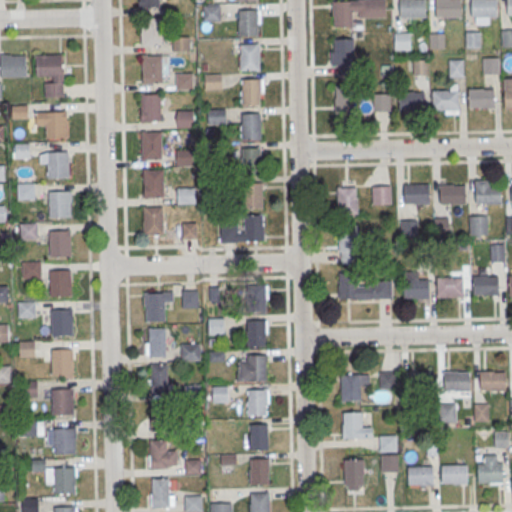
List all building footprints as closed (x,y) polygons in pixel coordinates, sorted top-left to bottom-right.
[(358,0),(359,1),(333,1),(334,26),(352,26),(351,10),(359,10),(359,18),(385,17),(385,0),(358,0)] [(399,0),(399,17),(424,16),(424,0),(399,0)] [(435,0),(436,16),(461,16),(461,0),(435,0)] [(471,0),(472,16),(497,16),(496,0),(471,0)] [(220,5),(220,20),(202,21),(202,5),(220,5)] [(238,9),(257,9),(257,36),(238,36),(238,9)] [(142,18),(161,18),(161,44),(142,44),(142,18)] [(501,30),(511,30),(511,47),(502,47),(501,30)] [(465,32),(479,31),(480,48),(466,49),(465,32)] [(394,33),(409,33),(409,49),(394,50),(394,33)] [(429,33),(444,33),(444,48),(429,48),(429,33)] [(189,35),(190,51),(171,52),(171,36),(189,35)] [(353,38),(331,38),(331,65),(339,65),(339,74),(353,74),(353,38)] [(240,44),(258,44),(258,70),(240,70),(240,44)] [(63,55),(64,98),(46,99),(45,85),(54,84),(54,78),(37,78),(36,56),(63,55)] [(143,55),(162,55),(162,81),(143,81),(143,55)] [(26,57),(27,78),(1,79),(1,57),(26,57)] [(482,57),(499,57),(499,74),(483,74),(482,57)] [(427,75),(427,60),(412,60),(412,75),(427,75)] [(449,60),(462,60),(463,77),(449,77),(449,60)] [(192,73),(193,89),(174,89),(174,74),(192,73)] [(221,73),(222,88),(203,89),(203,73),(221,73)] [(241,79),(260,79),(260,105),(241,105),(241,79)] [(350,86),(334,86),(334,113),(350,113),(350,86)] [(469,89),(469,107),(494,106),(494,89),(469,89)] [(424,91),(399,91),(399,110),(424,110),(424,91)] [(432,91),(433,109),(458,108),(458,91),(432,91)] [(373,111),(389,111),(389,93),(373,93),(373,111)] [(141,94),(160,94),(160,120),(141,120),(141,94)] [(226,109),(227,124),(208,125),(208,109),(226,109)] [(193,110),(194,126),(175,126),(175,111),(193,110)] [(46,114),(67,113),(68,139),(47,140),(46,114)] [(241,113),(260,113),(260,139),(241,139),(241,113)] [(142,132),(161,132),(161,158),(142,158),(142,132)] [(16,145),(31,144),(31,160),(16,160),(16,145)] [(260,173),(260,147),(242,147),(242,173),(260,173)] [(194,149),(194,165),(176,165),(175,150),(194,149)] [(47,152),(67,151),(68,177),(48,178),(47,152)] [(164,170),(142,170),(142,198),(164,198),(164,170)] [(262,182),(246,182),(246,209),(262,209),(262,182)] [(18,185),(36,185),(36,201),(18,201),(18,185)] [(372,205),(391,205),(391,185),(372,185),(372,205)] [(403,186),(404,203),(429,203),(428,185),(403,186)] [(439,186),(440,204),(465,203),(464,185),(439,186)] [(475,186),(476,204),(501,203),(501,185),(475,186)] [(357,213),(357,186),(337,186),(337,213),(357,213)] [(195,188),(195,204),(177,204),(176,189),(195,188)] [(49,192),(69,191),(70,217),(50,217),(49,192)] [(163,207),(142,207),(142,234),(163,234),(163,207)] [(263,241),(263,214),(242,215),(243,224),(219,225),(220,242),(263,241)] [(470,218),(488,218),(488,236),(470,236),(470,218)] [(400,237),(417,237),(417,219),(400,219),(400,237)] [(196,223),(197,238),(182,239),(181,223),(196,223)] [(20,225),(38,225),(38,240),(20,241),(20,225)] [(357,263),(357,227),(339,227),(339,263),(357,263)] [(49,231),(69,230),(70,256),(50,257),(49,231)] [(490,246),(504,246),(505,263),(491,263),(490,246)] [(24,264),(41,263),(42,279),(24,280),(24,264)] [(49,270),(70,270),(71,296),(50,296),(49,270)] [(339,299),(392,299),(392,281),(356,281),(356,272),(339,272),(339,299)] [(472,277),(473,295),(498,294),(497,276),(472,277)] [(438,278),(438,296),(463,295),(463,278),(438,278)] [(404,280),(404,298),(429,297),(429,279),(404,280)] [(247,285),(265,285),(265,311),(247,311),(247,285)] [(0,288),(8,288),(8,303),(0,303),(0,288)] [(145,292),(172,292),(172,301),(163,301),(164,321),(145,321),(145,292)] [(182,293),(199,292),(199,308),(183,308),(182,293)] [(18,303),(36,303),(36,318),(19,319),(18,303)] [(51,310),(71,309),(72,335),(52,335),(51,310)] [(208,320),(224,320),(225,335),(208,336),(208,320)] [(246,320),(264,320),(265,346),(246,346),(246,320)] [(0,326),(9,326),(9,342),(0,342),(0,326)] [(148,328),(166,328),(167,356),(149,356),(148,328)] [(19,342),(37,342),(37,358),(19,358),(19,342)] [(182,346),(198,346),(199,361),(182,361),(182,346)] [(51,349),(71,349),(72,375),(52,375),(51,349)] [(247,355),(265,355),(265,381),(247,381),(247,355)] [(149,364),(167,364),(168,392),(150,392),(149,364)] [(0,367),(11,367),(11,383),(0,383),(0,367)] [(380,371),(395,371),(395,387),(380,388),(380,371)] [(411,372),(411,389),(434,389),(434,372),(411,372)] [(444,372),(444,390),(469,390),(469,372),(444,372)] [(480,372),(480,390),(505,389),(505,372),(480,372)] [(340,374),(359,374),(359,400),(341,400),(340,374)] [(21,383),(39,383),(39,398),(22,399),(21,383)] [(52,388),(72,388),(73,413),(52,414),(52,388)] [(213,388),(229,388),(230,403),(213,403),(213,388)] [(248,389),(266,389),(266,415),(248,415),(248,389)] [(150,402),(168,402),(169,430),(151,430),(150,402)] [(440,404),(455,403),(455,420),(440,420),(440,404)] [(473,404),(488,403),(489,420),(473,420),(473,404)] [(402,405),(417,405),(417,421),(402,422),(402,405)] [(0,407),(11,407),(12,423),(0,423),(0,407)] [(342,412),(361,412),(361,438),(343,438),(342,412)] [(20,422),(37,422),(38,437),(20,438),(20,422)] [(185,423),(202,422),(202,437),(186,438),(185,423)] [(249,424),(268,424),(268,450),(249,450),(249,424)] [(53,428),(74,428),(74,454),(54,454),(53,428)] [(495,431),(510,431),(510,447),(495,448),(495,431)] [(380,435),(395,435),(396,451),(380,451),(380,435)] [(149,440),(167,440),(167,468),(149,468),(149,440)] [(381,455),(396,455),(396,471),(381,471),(381,455)] [(477,464),(477,482),(502,481),(502,464),(497,464),(496,455),(484,455),(484,464),(477,464)] [(249,458),(268,458),(268,484),(249,485),(249,458)] [(345,459),(363,459),(363,485),(345,485),(345,459)] [(186,461),(202,460),(203,476),(186,476),(186,461)] [(441,465),(441,483),(466,482),(466,465),(441,465)] [(407,467),(408,484),(433,484),(432,466),(407,467)] [(54,467),(74,467),(75,493),(54,493),(54,467)] [(150,478),(168,478),(169,506),(151,506),(150,478)] [(250,511),(250,493),(268,493),(268,511),(250,511)] [(186,511),(185,497),(202,496),(202,511),(186,511)] [(22,511),(22,500),(40,500),(40,511),(22,511)] [(210,503),(210,511),(231,511),(232,503),(210,503)]
